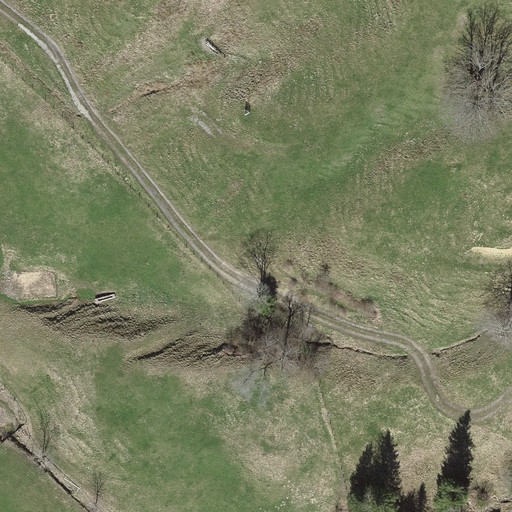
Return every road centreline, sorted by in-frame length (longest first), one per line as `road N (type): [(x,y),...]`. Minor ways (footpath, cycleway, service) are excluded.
road 1 (track): [(0,9),(61,59),(90,116),(206,255),(290,301),(404,340),(429,361),(442,395),(469,412)]
road 2 (track): [(111,141),(137,141),(182,119),(206,121),(227,145),(277,158)]
